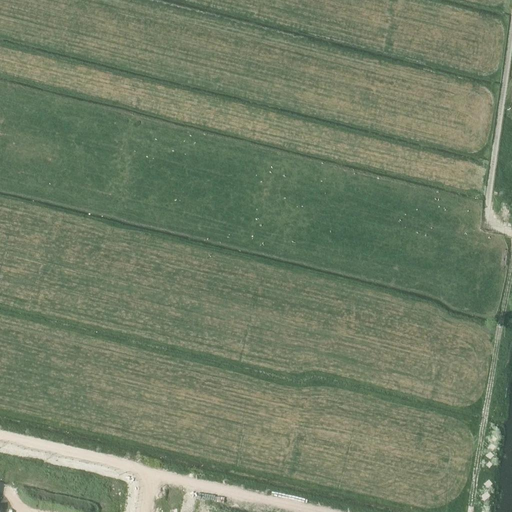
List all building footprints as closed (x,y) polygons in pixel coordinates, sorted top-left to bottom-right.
[(220,207),(215,226),(225,229),(231,210),(220,207)] [(231,210),(225,229),(235,232),(240,213),(231,210)] [(240,213),(235,232),(245,234),(250,216),(240,213)] [(250,216),(245,234),(255,237),(260,219),(250,216)] [(260,219),(255,237),(265,240),(270,222),(260,219)] [(209,248),(206,259),(224,264),(227,253),(209,248)] [(206,259),(203,269),(221,274),(224,264),(206,259)] [(272,268),(270,274),(282,277),(284,271),(272,268)] [(203,269),(200,280),(218,285),(221,274),(203,269)] [(303,270),(301,283),(321,286),(323,273),(303,270)] [(270,274),(269,280),(280,283),(282,277),(270,274)] [(200,280),(197,290),(215,295),(218,285),(200,280)] [(353,280),(351,293),(371,296),(373,283),(353,280)] [(301,283),(300,296),(319,299),(321,286),(301,283)] [(197,290),(193,301),(212,306),(215,295),(197,290)] [(351,293),(349,306),(369,309),(371,296),(351,293)] [(430,298),(428,311),(448,314),(450,301),(430,298)] [(428,311),(426,324),(446,327),(448,314),(428,311)] [(347,322),(345,336),(367,340),(369,326),(347,322)] [(210,327),(206,339),(225,344),(228,333),(210,327)] [(206,339),(203,349),(222,354),(225,344),(206,339)] [(421,340),(419,354),(441,357),(443,343),(421,340)] [(203,349),(200,359),(219,365),(222,354),(203,349)] [(200,359),(197,370),(216,375),(219,365),(200,359)] [(334,367),(330,380),(352,387),(356,373),(334,367)] [(197,370),(194,381),(212,387),(216,375),(197,370)] [(413,393),(411,407),(433,410),(435,396),(413,393)] [(195,404),(190,422),(201,425),(206,407),(195,404)] [(206,407),(201,425),(211,428),(217,410),(206,407)] [(326,407),(324,420),(344,423),(346,410),(326,407)] [(217,410),(211,428),(222,431),(227,413),(217,410)] [(227,413),(222,431),(232,434),(237,416),(227,413)] [(237,416),(232,434),(243,437),(248,419),(237,416)] [(324,420),(322,433),(342,436),(344,423),(324,420)] [(410,429),(408,442),(428,445),(430,432),(410,429)] [(408,442),(406,455),(426,458),(428,445),(408,442)] [(0,469),(1,470),(0,472),(0,476),(7,478),(10,465),(2,464),(4,456),(0,455),(0,469)] [(13,472),(10,484),(17,486),(18,481),(30,484),(35,463),(22,460),(19,473),(13,472)] [(35,463),(30,484),(43,487),(42,492),(49,493),(52,481),(45,479),(48,466),(35,463)] [(59,483),(57,495),(64,497),(64,493),(78,496),(83,474),(69,471),(66,484),(59,483)] [(108,480),(106,490),(124,494),(127,484),(124,483),(124,482),(117,480),(117,482),(108,480)] [(106,490),(104,500),(124,505),(124,504),(122,504),(124,494),(106,490)] [(198,500),(196,511),(200,511),(214,511),(217,504),(208,502),(208,501),(201,499),(201,500),(198,500)] [(105,501),(103,510),(110,511),(122,511),(124,505),(104,500),(105,501)]
